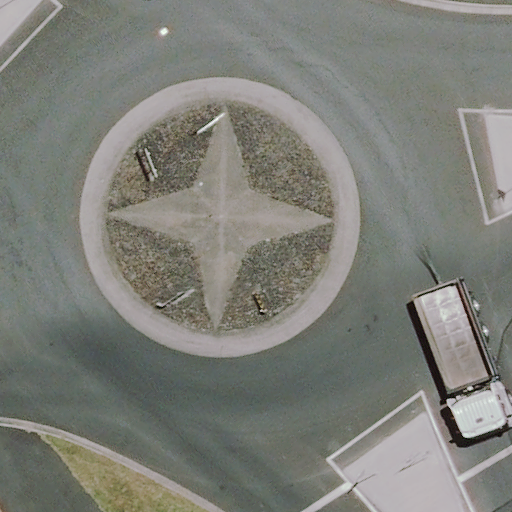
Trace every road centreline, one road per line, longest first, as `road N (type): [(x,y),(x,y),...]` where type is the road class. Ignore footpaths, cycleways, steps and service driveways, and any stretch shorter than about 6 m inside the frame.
road 1 (secondary): [(72,104),(117,63),(172,38),(233,33),(292,47),(344,81),(381,129),(401,186)]
road 2 (secondary): [(316,372),(258,396),(195,399),(136,380),(85,343),(50,291)]
road 3 (secondary): [(401,186),(402,240),(387,292),(357,337),(316,372)]
road 4 (secondary): [(50,291),(36,244),(35,195),(47,147),(72,104)]
road 5 (secondary): [(316,372),(436,511)]
